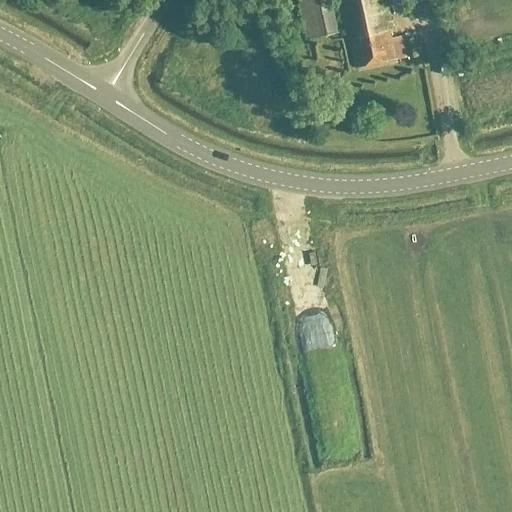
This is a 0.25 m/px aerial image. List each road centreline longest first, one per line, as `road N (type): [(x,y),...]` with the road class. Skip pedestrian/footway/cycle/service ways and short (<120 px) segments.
road 1 (tertiary): [(106,100),(207,158),(298,185),(389,189),(511,166)]
road 2 (tertiary): [(0,37),(106,100)]
